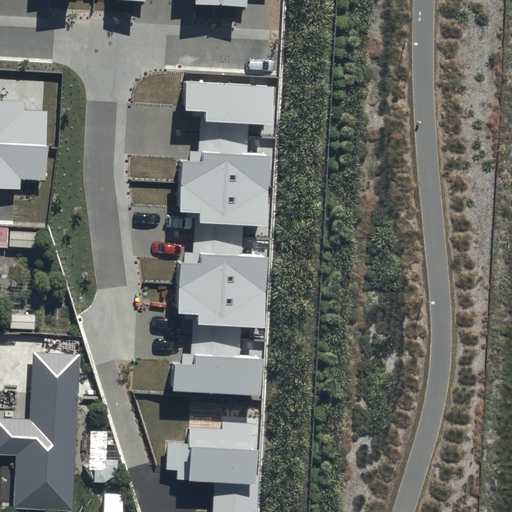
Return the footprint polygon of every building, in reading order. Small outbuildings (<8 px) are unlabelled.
[(275,87),(186,83),(185,110),(205,111),(203,162),(181,161),(179,213),(202,214),(200,263),(180,263),(177,314),(197,315),(195,364),(174,363),(172,391),(260,395),(262,357),(238,356),(239,327),(263,328),(267,252),(243,251),(244,227),(267,228),(271,153),(247,152),(249,124),(274,125),(275,87)] [(0,189),(20,190),(21,179),(46,180),(49,110),(25,109),(25,102),(0,101),(0,189)] [(0,224),(0,244),(5,245),(5,243),(32,243),(32,229),(7,229),(7,224),(0,224)] [(93,396),(94,380),(74,379),(75,350),(29,348),(27,416),(0,414),(0,448),(13,449),(11,502),(68,505),(73,395),(93,396)] [(252,511),(256,419),(223,418),(222,430),(190,429),(189,444),(169,443),(168,469),(177,470),(177,480),(213,482),(211,511),(252,511)] [(90,453),(89,478),(120,477),(120,454),(90,453)]
